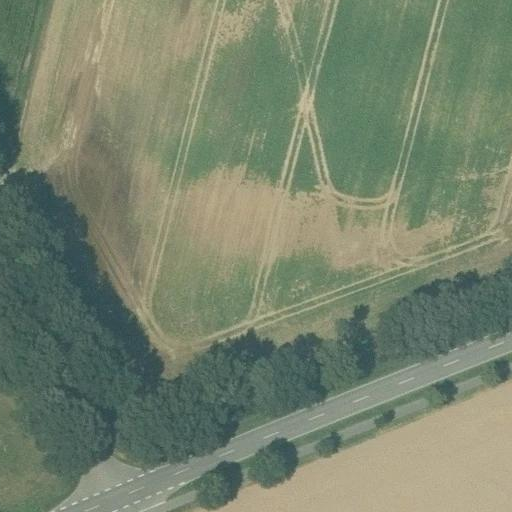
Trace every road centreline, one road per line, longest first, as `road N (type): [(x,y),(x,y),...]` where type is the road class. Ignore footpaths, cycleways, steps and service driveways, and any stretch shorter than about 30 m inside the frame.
road 1 (tertiary): [(114,504),(511,344)]
road 2 (track): [(0,249),(63,0)]
road 3 (unclassified): [(0,293),(114,504)]
